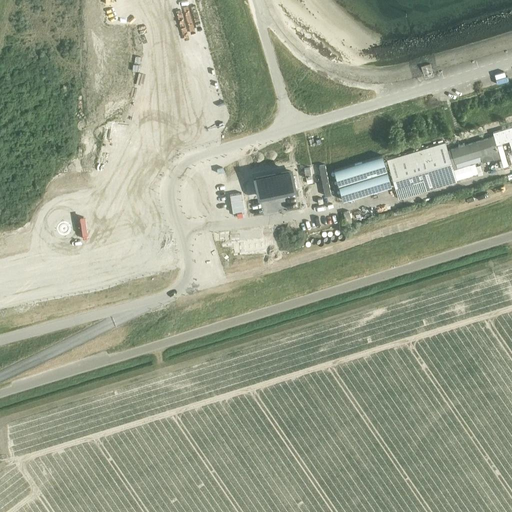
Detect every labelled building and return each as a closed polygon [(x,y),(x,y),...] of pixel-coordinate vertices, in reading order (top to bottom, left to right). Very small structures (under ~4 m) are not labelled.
[(386,159),(384,160),(391,186),(395,200),(398,199),(457,181),(453,169),(482,161),(480,156),(490,153),(493,160),(500,158),(496,145),(509,141),(511,151),(511,126),(495,132),(492,133),(493,136),(464,145),(464,143),(457,145),(458,147),(450,149),(447,150),(445,142),(386,159)] [(382,155),(334,170),(343,200),(391,186),(382,155)] [(319,165),(325,196),(331,195),(325,164),(319,165)] [(304,168),(306,178),(312,177),(310,167),(304,168)] [(290,168),(252,176),(257,201),(295,193),(290,168)] [(349,211),(343,212),(346,223),(352,222),(349,211)] [(78,269),(76,284),(88,297),(105,278),(99,266),(78,269)]
